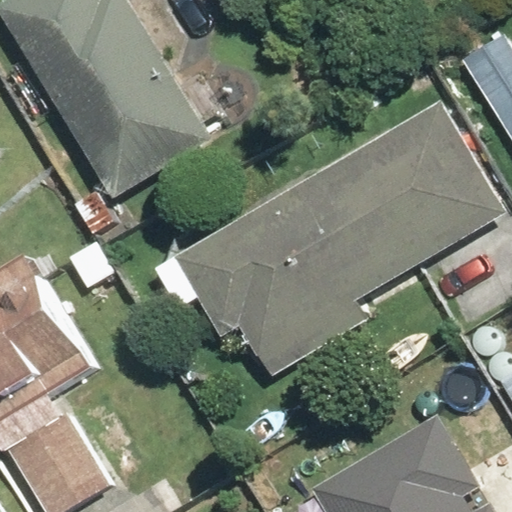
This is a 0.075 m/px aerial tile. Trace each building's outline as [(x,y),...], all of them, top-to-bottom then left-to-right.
[(150,0),(20,0),(13,5),(126,198),(231,137),(150,0)] [(511,42),(476,63),(511,126),(511,42)] [(511,200),(455,104),(173,269),(197,311),(218,299),(241,338),(261,327),(293,381),(393,322),(380,301),(511,223),(511,200)] [(0,435),(9,430),(58,511),(80,511),(122,487),(68,397),(123,363),(71,278),(57,286),(39,256),(0,280),(0,435)] [(511,511),(511,508),(455,408),(323,482),(340,511),(511,511)]
